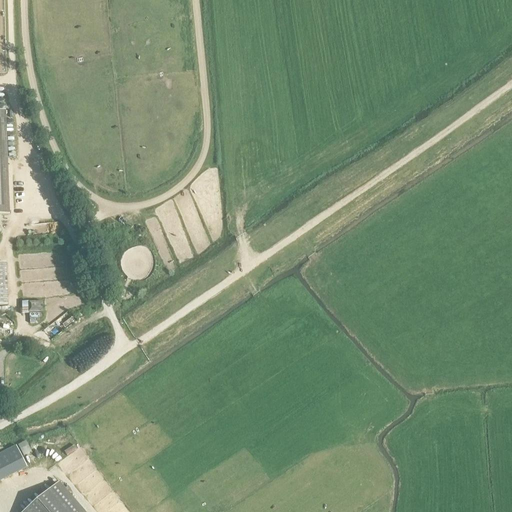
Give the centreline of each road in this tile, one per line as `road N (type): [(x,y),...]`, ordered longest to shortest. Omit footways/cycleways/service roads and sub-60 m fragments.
road 1 (track): [(245,269),(128,348),(30,159),(17,112),(13,0)]
road 2 (track): [(511,84),(245,269)]
road 3 (unclassified): [(0,426),(128,348)]
